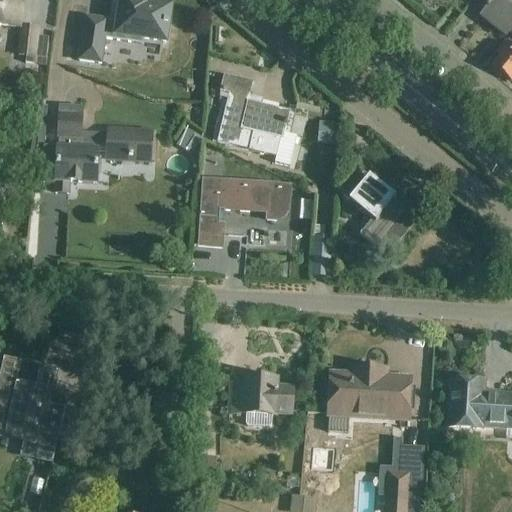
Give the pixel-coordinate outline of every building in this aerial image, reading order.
[(40,29),(19,28),(21,8),(8,6),(9,1),(0,0),(0,28),(17,30),(16,58),(26,59),(25,65),(34,65),(35,58),(37,58),(39,38),(40,29)] [(85,18),(79,62),(102,66),(105,40),(143,46),(144,40),(165,43),(170,9),(149,6),(150,3),(126,0),(121,0),(118,24),(108,22),(108,21),(85,18)] [(511,84),(511,81),(511,0),(496,0),(491,7),(490,6),(486,10),(487,11),(481,19),(495,30),(499,26),(511,36),(496,56),(500,59),(492,68),(511,84)] [(220,133),(217,144),(237,149),(277,158),(275,165),(290,168),(297,139),(284,136),(285,133),(289,113),(248,103),(253,84),(224,77),(220,94),(229,96),(220,133)] [(57,158),(56,185),(55,195),(69,196),(69,184),(96,185),(98,154),(108,155),(150,157),(150,145),(151,135),(109,133),(108,141),(80,140),(82,110),(60,109),(58,145),(57,158)] [(320,127),(319,148),(335,149),(336,128),(320,127)] [(40,131),(37,156),(44,157),(46,131),(40,131)] [(193,156),(202,141),(188,132),(178,147),(193,156)] [(317,150),(316,173),(328,173),(329,151),(317,150)] [(375,250),(405,213),(393,203),(396,200),(369,178),(367,182),(356,173),(338,194),(372,222),(360,237),(375,250)] [(267,222),(288,223),(291,188),(270,186),(202,182),(198,248),(222,250),(224,212),(267,215),(267,222)] [(299,201),(297,221),(307,222),(308,202),(299,201)] [(314,237),(311,278),(329,279),(332,239),(314,237)] [(0,376),(0,439),(5,440),(23,444),(20,459),(53,465),(59,437),(60,437),(66,409),(50,406),(57,370),(40,367),(35,387),(17,383),(21,363),(4,359),(0,376)] [(408,424),(409,400),(410,380),(387,379),(387,372),(351,370),(351,377),(331,375),(330,395),(328,419),(408,424)] [(230,415),(246,416),(246,426),(247,429),(269,430),(271,428),(272,417),(273,418),(274,416),(291,417),(292,392),(275,391),(275,381),(246,380),(245,387),(232,386),(230,415)] [(449,429),(482,431),(511,432),(511,397),(498,397),(497,398),(483,398),(484,384),(451,382),(449,429)] [(389,475),(387,508),(386,511),(406,511),(406,509),(421,510),(424,449),(399,448),(398,476),(389,475)] [(198,472),(216,472),(217,460),(199,459),(198,472)] [(30,481),(29,496),(40,497),(41,482),(30,481)] [(292,498),(290,511),(314,511),(316,501),(292,498)]
